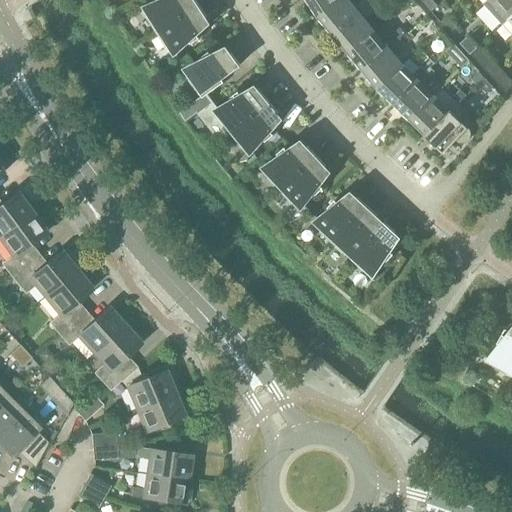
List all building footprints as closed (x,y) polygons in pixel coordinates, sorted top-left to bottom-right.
[(157,33),(199,6),(195,0),(161,0),(162,0),(147,7),(147,8),(153,16),(148,19),(157,33)] [(305,0),(317,18),(340,0),(305,0)] [(340,0),(317,18),(332,36),(369,5),(364,0),(361,0),(354,7),(347,0),(340,0)] [(431,12),(438,6),(432,0),(422,0),(421,1),(431,12)] [(511,17),(511,0),(488,0),(483,5),(503,26),(508,20),(511,17)] [(374,12),(369,5),(332,36),(347,54),(374,31),(365,20),(374,12)] [(200,32),(208,24),(204,19),(207,17),(199,6),(157,33),(166,46),(170,44),(175,52),(176,53),(188,42),(190,45),(203,37),(200,32)] [(451,33),(457,27),(447,17),(441,23),(451,33)] [(383,42),(374,31),(347,54),(361,72),(398,41),(398,40),(405,34),(400,28),(383,42)] [(470,55),(477,49),(467,38),(460,44),(470,55)] [(403,47),(398,41),(361,72),(377,90),(403,66),(394,55),(403,47)] [(470,55),(489,75),(499,67),(480,46),(470,55)] [(221,79),(240,65),(232,53),(229,55),(225,49),(215,54),(212,50),(200,58),(202,61),(187,69),(194,78),(189,81),(202,98),(223,83),(221,79)] [(403,66),(377,90),(393,106),(426,72),(420,66),(412,75),(403,66)] [(430,68),(426,72),(393,106),(410,122),(434,97),(434,96),(443,87),(433,77),(434,76),(434,71),(430,68)] [(479,72),(472,79),(477,85),(485,78),(479,72)] [(487,94),(493,88),(485,78),(478,84),(487,94)] [(230,134),(270,102),(261,92),(259,94),(254,88),(245,94),(241,89),(230,99),(232,102),(217,110),(218,111),(224,118),(220,122),(230,134)] [(444,106),(434,97),(410,122),(427,138),(459,104),(459,103),(466,96),(460,90),(444,106)] [(278,113),(270,102),(230,134),(241,147),(245,144),(251,151),(252,152),(263,140),(265,142),(277,133),(273,128),(280,120),(276,115),(278,113)] [(466,111),(459,104),(427,138),(443,154),(456,141),(457,142),(459,142),(460,143),(462,143),(463,143),(465,142),(466,142),(468,141),(469,139),(469,138),(470,136),(470,135),(470,133),(469,132),(468,130),(467,129),(458,119),(466,111)] [(188,106),(180,112),(186,121),(195,115),(188,106)] [(280,191),(317,156),(307,146),(305,148),(300,143),(292,149),(288,145),(277,155),(279,158),(265,167),(266,168),(273,175),(269,179),(280,191)] [(255,156),(248,163),(251,166),(258,159),(255,156)] [(326,166),(317,156),(280,191),(291,202),(295,199),(302,206),(301,206),(302,207),(313,194),(315,196),(326,186),(322,182),(329,173),(324,168),(326,166)] [(0,205),(0,235),(31,213),(25,206),(28,204),(21,194),(18,196),(16,193),(0,205)] [(333,243),(367,206),(357,197),(355,199),(350,195),(342,201),(337,197),(327,208),(330,211),(317,221),(317,222),(318,222),(325,228),(321,232),(333,243)] [(382,225),(382,224),(375,218),(377,215),(367,206),(333,243),(345,254),(348,250),(354,255),(382,225)] [(36,220),(31,213),(0,235),(0,240),(12,257),(2,264),(11,276),(34,258),(26,247),(45,233),(43,231),(46,229),(39,218),(36,220)] [(354,255),(350,259),(362,271),(366,267),(374,274),(383,260),(386,263),(396,252),(392,248),(398,239),(393,234),(395,232),(384,222),(382,224),(382,225),(354,255)] [(42,267),(34,258),(11,276),(25,293),(35,285),(45,297),(76,271),(70,264),(73,262),(65,252),(62,254),(60,252),(42,267)] [(81,278),(76,271),(45,297),(60,316),(50,323),(59,334),(81,315),(73,305),(91,290),(89,288),(92,286),(84,276),(81,278)] [(89,324),(81,315),(59,334),(68,344),(77,336),(94,354),(124,327),(118,320),(120,318),(112,308),(109,310),(107,308),(89,324)] [(129,333),(124,327),(94,354),(104,365),(95,373),(110,389),(120,380),(131,370),(123,361),(140,345),(138,342),(141,340),(132,330),(129,333)] [(511,330),(509,334),(504,331),(497,344),(500,346),(489,359),(499,364),(496,369),(511,377),(511,375),(511,330)] [(10,354),(16,361),(25,352),(19,345),(10,354)] [(31,359),(25,352),(16,361),(22,368),(31,359)] [(127,386),(136,410),(173,394),(170,386),(173,384),(168,372),(165,374),(164,371),(141,380),(136,367),(135,366),(131,370),(120,380),(127,386)] [(39,386),(45,393),(54,384),(48,378),(39,386)] [(60,391),(54,384),(45,393),(51,400),(60,391)] [(0,407),(10,398),(0,388),(0,407)] [(182,414),(185,412),(180,400),(177,402),(173,394),(136,410),(146,432),(183,417),(182,414)] [(84,421),(102,405),(94,396),(76,412),(84,421)] [(0,407),(0,438),(25,413),(10,398),(0,407)] [(41,429),(25,413),(0,438),(0,446),(12,458),(17,453),(34,468),(48,443),(37,433),(41,429)] [(92,448),(116,446),(115,433),(91,435),(92,448)] [(117,458),(116,446),(92,448),(93,460),(117,458)] [(190,455),(150,449),(137,447),(136,457),(149,459),(146,474),(186,480),(188,471),(191,472),(193,459),(189,458),(190,455)] [(89,474),(83,486),(104,497),(110,486),(89,474)] [(185,488),(186,480),(146,474),(144,489),(132,487),(131,497),(183,504),(183,501),(187,502),(189,489),(185,488)] [(98,508),(104,497),(83,486),(76,496),(98,508)]
